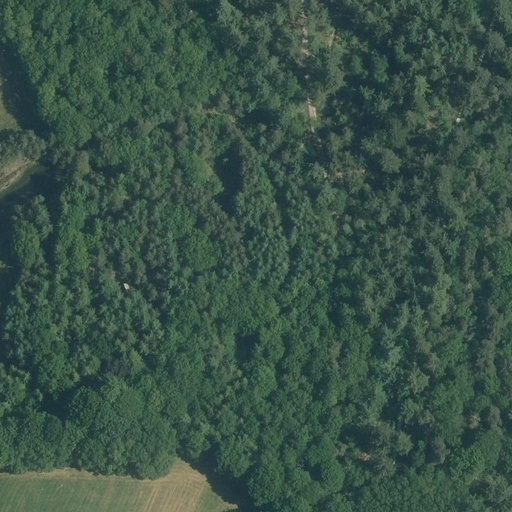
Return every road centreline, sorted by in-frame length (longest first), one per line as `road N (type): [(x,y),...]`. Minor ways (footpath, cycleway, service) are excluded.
road 1 (unknown): [(235,0),(252,26),(324,63),(356,261),(403,370),(383,497)]
road 2 (track): [(354,511),(336,219),(309,94),(303,0)]
road 3 (track): [(511,11),(450,193),(458,218),(511,292)]
road 4 (track): [(268,511),(250,486),(160,434),(0,436)]
